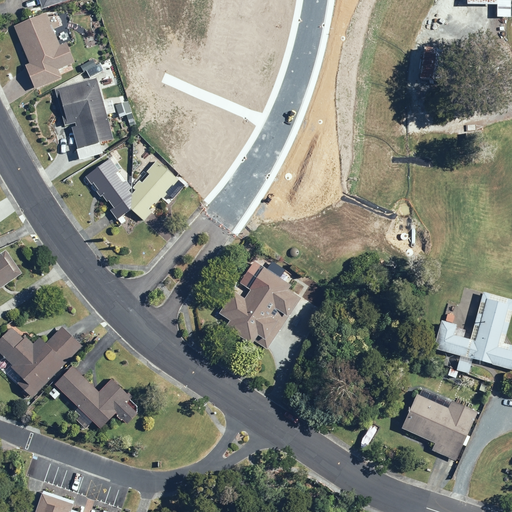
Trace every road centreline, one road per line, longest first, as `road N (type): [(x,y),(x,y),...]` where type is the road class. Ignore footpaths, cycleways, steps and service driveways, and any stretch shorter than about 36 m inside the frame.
road 1 (residential): [(426,511),(146,338)]
road 2 (residential): [(229,202),(272,138),(317,0)]
road 3 (residential): [(118,314),(46,225),(0,139)]
road 4 (residential): [(229,202),(219,237),(146,338)]
road 5 (residential): [(118,314),(198,223),(229,202)]
